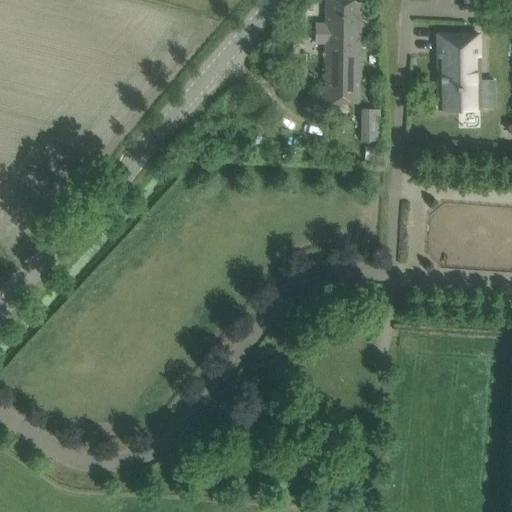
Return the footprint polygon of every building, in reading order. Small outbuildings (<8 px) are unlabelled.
[(359,2),(343,0),(326,0),(325,101),(358,103),(359,2)] [(473,57),(478,57),(478,34),(438,35),(438,57),(439,108),(479,107),(479,106),(478,106),(465,106),(465,87),(479,86),(478,67),(474,67),(473,57)] [(274,51),(264,44),(252,63),(261,69),(274,51)] [(380,109),(361,108),(361,141),(380,141),(380,109)] [(331,137),(321,137),(321,152),(331,153),(331,137)]
